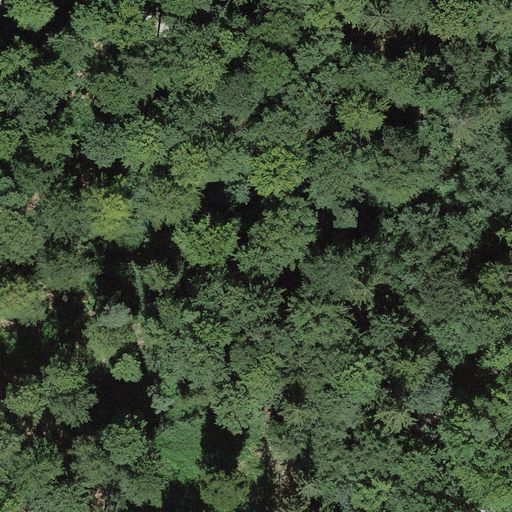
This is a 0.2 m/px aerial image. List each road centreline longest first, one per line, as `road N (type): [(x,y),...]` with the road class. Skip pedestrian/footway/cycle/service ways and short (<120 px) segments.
road 1 (track): [(486,511),(141,0)]
road 2 (track): [(433,435),(511,331)]
